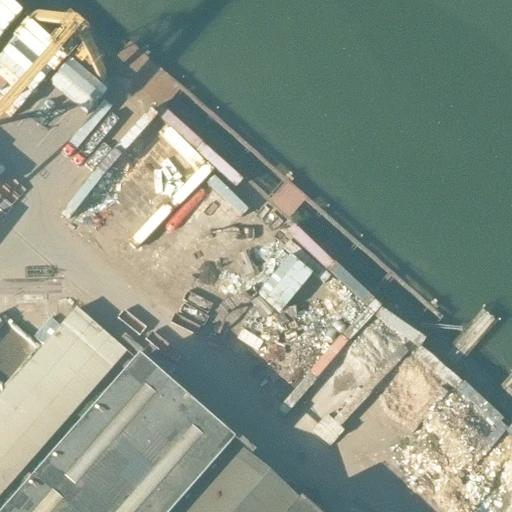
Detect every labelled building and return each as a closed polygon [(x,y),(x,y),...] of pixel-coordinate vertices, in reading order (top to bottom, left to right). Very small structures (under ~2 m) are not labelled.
[(217,351),(251,377),(257,370),(264,376),(272,366),(277,370),(317,320),(288,298),(306,275),(312,279),(329,258),(304,238),(217,351)] [(49,294),(34,310),(55,330),(70,314),(49,294)] [(0,395),(0,496),(124,355),(74,311),(0,395)] [(234,452),(134,364),(3,511),(182,511),(236,451),(234,452)] [(511,511),(511,425),(508,421),(418,511),(511,511)] [(304,511),(236,451),(182,511),(304,511)]
